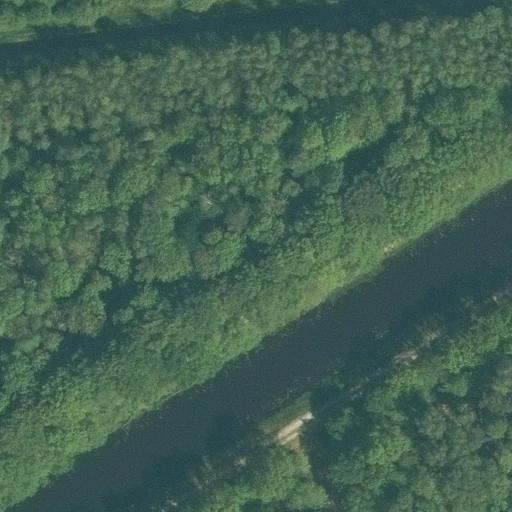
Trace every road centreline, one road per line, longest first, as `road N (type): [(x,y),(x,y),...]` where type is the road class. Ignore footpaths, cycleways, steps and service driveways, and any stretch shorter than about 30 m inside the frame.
road 1 (track): [(0,474),(511,151)]
road 2 (track): [(179,511),(511,293)]
